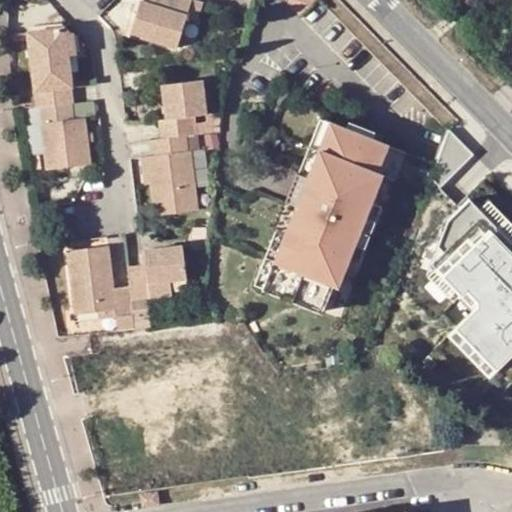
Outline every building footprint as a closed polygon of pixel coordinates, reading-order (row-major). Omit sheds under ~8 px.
[(208,2),(202,0),(117,0),(102,15),(132,39),(177,51),(191,15),(202,19),(208,2)] [(71,103),(74,103),(68,58),(66,34),(59,28),(28,33),(36,107),(39,107),(71,103)] [(77,57),(74,34),(66,34),(68,58),(77,57)] [(161,139),(195,135),(193,123),(192,117),(207,115),(203,82),(163,86),(166,121),(160,122),(161,139)] [(85,121),(73,121),(71,103),(39,107),(47,170),(90,165),(85,121)] [(304,179),(327,121),(316,117),(293,175),(304,179)] [(213,121),(193,123),(195,135),(197,135),(215,133),(213,121)] [(387,145),(327,121),(304,179),(293,175),(292,174),(281,203),(293,208),(282,235),(260,292),(320,315),(331,286),(337,289),(348,260),(371,203),(382,175),(376,173),(387,145)] [(154,157),(147,158),(151,186),(155,215),(197,210),(190,152),(199,151),(197,135),(195,135),(161,139),(153,140),(154,157)] [(144,187),(151,186),(147,158),(140,159),(144,187)] [(511,224),(489,202),(481,210),(467,196),(448,216),(440,248),(446,254),(425,275),(431,281),(424,288),(436,299),(446,289),(473,316),(453,337),(491,375),(511,353),(511,224)] [(382,207),(371,203),(348,260),(359,264),(382,207)] [(260,292),(282,235),(272,231),(249,287),(260,292)] [(99,317),(115,316),(116,322),(117,331),(135,329),(132,305),(130,292),(114,294),(110,252),(67,257),(74,320),(99,317)] [(145,256),(146,271),(128,273),(130,292),(132,305),(151,303),(150,289),(186,284),(182,252),(145,256)] [(100,324),(116,322),(115,316),(99,317),(100,324)] [(193,361),(145,365),(151,445),(212,440),(206,377),(195,378),(193,361)] [(349,462),(397,458),(395,439),(348,443),(349,462)] [(140,495),(142,508),(160,505),(157,492),(140,495)]
